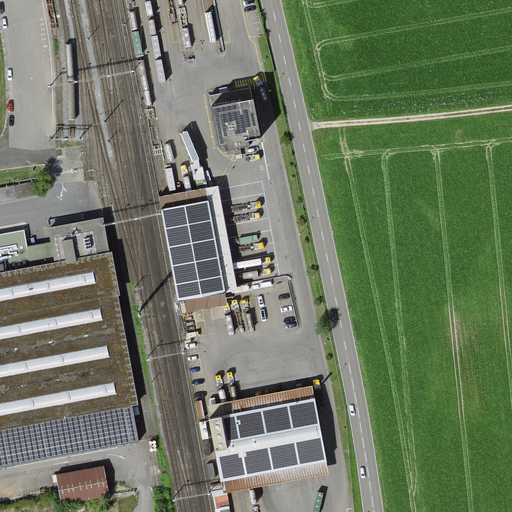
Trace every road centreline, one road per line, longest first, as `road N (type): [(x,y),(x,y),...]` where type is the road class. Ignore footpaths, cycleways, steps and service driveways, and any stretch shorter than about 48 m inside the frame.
road 1 (secondary): [(271,0),(374,511)]
road 2 (track): [(300,126),(511,101)]
road 3 (unknown): [(18,0),(39,122),(37,157)]
